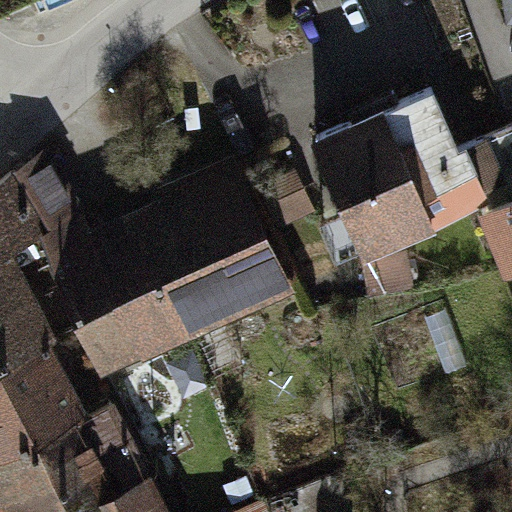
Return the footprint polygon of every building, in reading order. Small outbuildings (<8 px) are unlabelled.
[(455,84),(337,130),(389,249),(495,209),(511,202),(511,126),(482,140),(455,84)] [(0,191),(0,475),(20,511),(186,511),(130,398),(102,414),(40,272),(53,266),(114,379),(150,357),(60,146),(0,191)] [(306,284),(248,147),(98,210),(155,347),(306,284)] [(511,202),(495,209),(511,256),(511,202)] [(224,511),(278,511),(273,496),(224,511)]
